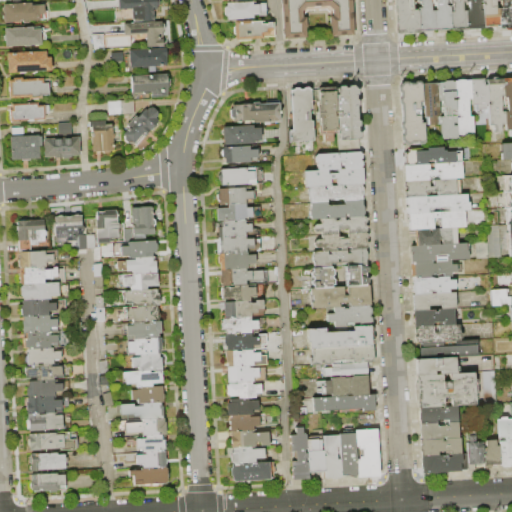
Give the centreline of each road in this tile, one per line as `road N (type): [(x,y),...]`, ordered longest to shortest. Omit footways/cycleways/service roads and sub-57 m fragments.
road 1 (residential): [(372,0),(401,511)]
road 2 (residential): [(181,168),(201,511)]
road 3 (tertiary): [(511,492),(176,511)]
road 4 (tertiary): [(511,51),(204,69)]
road 5 (residential): [(181,168),(0,189)]
